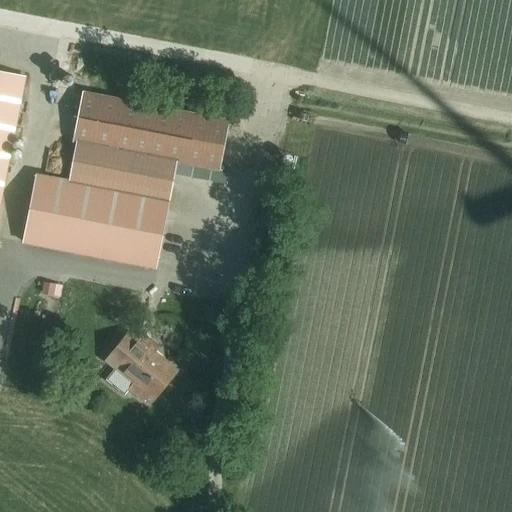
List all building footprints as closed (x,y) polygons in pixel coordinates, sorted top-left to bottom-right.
[(0,194),(24,77),(0,71),(0,194)] [(228,121),(86,93),(76,142),(175,162),(219,170),(228,121)] [(76,142),(69,182),(167,201),(175,162),(76,142)] [(167,201),(69,182),(36,175),(23,242),(154,268),(167,201)] [(175,371),(138,340),(129,332),(106,361),(133,383),(128,389),(143,402),(148,395),(153,399),(175,371)]
